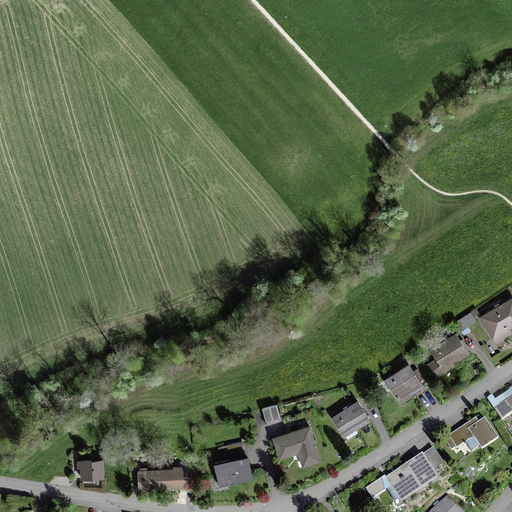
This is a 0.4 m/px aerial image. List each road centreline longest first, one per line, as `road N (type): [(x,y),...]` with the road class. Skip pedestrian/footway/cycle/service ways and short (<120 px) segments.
road 1 (track): [(252,0),(427,185),(452,194),(491,191),(511,204)]
road 2 (residential): [(271,511),(316,495),(511,367)]
road 3 (residential): [(0,482),(196,511)]
